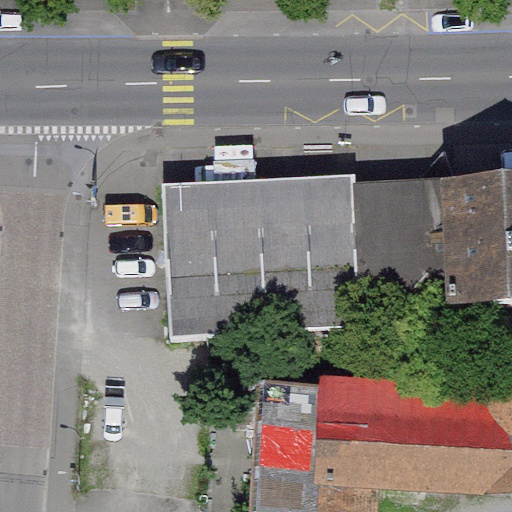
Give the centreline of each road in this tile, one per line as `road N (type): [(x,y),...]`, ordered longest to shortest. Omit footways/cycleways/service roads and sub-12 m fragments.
road 1 (tertiary): [(511,75),(40,89)]
road 2 (residential): [(17,511),(40,89)]
